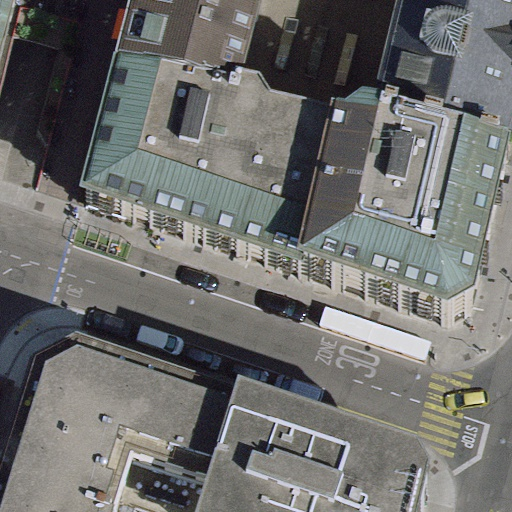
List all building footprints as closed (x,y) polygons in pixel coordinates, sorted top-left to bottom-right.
[(0,0),(0,13),(12,18),(16,0),(0,0)] [(264,0),(142,0),(122,77),(239,101),(264,0)] [(411,0),(366,0),(366,2),(356,0),(264,0),(239,101),(344,124),(381,132),(411,0)] [(511,153),(511,0),(411,0),(381,132),(509,166),(511,153)] [(0,67),(12,18),(0,13),(0,67)] [(239,101),(122,77),(88,210),(197,247),(308,284),(344,124),(239,101)] [(473,318),(509,166),(381,132),(344,124),(308,284),(451,330),(473,318)] [(0,482),(0,511),(208,511),(237,419),(241,407),(78,354),(33,376),(0,482)] [(237,419),(208,511),(427,511),(433,490),(420,466),(250,412),(248,423),(237,419)]
